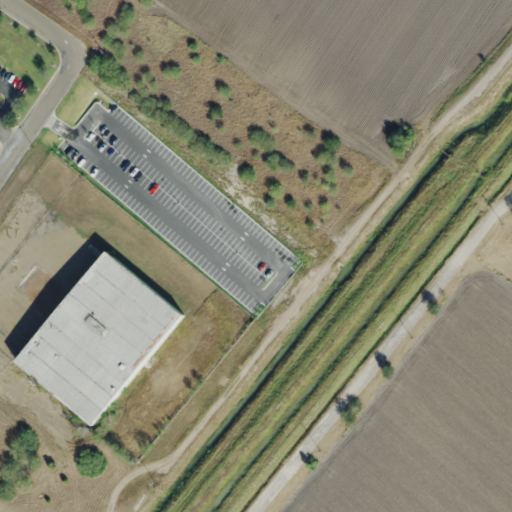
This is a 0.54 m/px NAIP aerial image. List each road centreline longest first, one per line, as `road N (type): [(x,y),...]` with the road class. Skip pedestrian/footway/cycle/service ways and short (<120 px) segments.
road 1 (residential): [(252,511),(511,192)]
road 2 (residential): [(0,162),(75,51),(0,0)]
